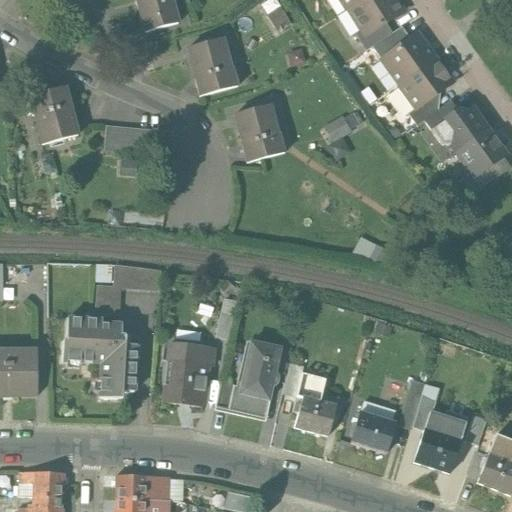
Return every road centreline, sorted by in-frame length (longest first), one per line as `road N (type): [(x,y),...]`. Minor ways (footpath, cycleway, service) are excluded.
road 1 (residential): [(84,447),(191,455),(407,511)]
road 2 (residential): [(0,20),(83,71),(138,93)]
road 3 (residential): [(511,115),(425,0)]
road 4 (residential): [(138,93),(190,131),(201,203)]
